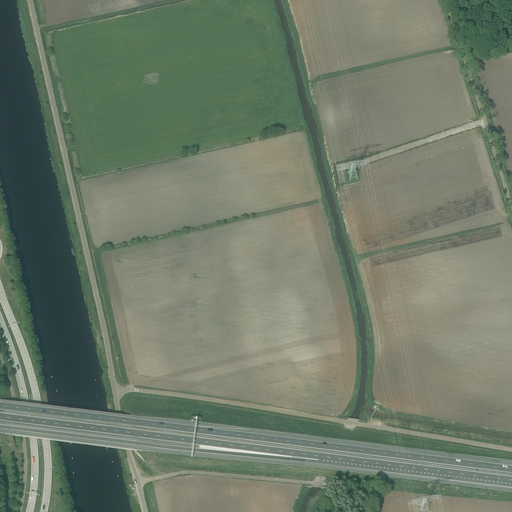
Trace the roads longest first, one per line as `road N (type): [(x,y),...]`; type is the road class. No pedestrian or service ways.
road 1 (motorway): [(511,467),(0,405)]
road 2 (unclassified): [(113,391),(511,450)]
road 3 (unclassified): [(113,391),(29,0)]
road 4 (motorway): [(0,417),(319,456)]
road 5 (motorway): [(0,427),(285,459),(319,456)]
road 6 (primary): [(43,511),(44,430),(0,291)]
road 7 (unclassified): [(511,210),(445,0)]
road 8 (primary): [(0,321),(31,428),(29,511)]
road 9 (motorway): [(319,456),(511,480)]
road 10 (track): [(138,482),(186,472),(318,485)]
road 11 (unclassified): [(144,511),(113,391)]
